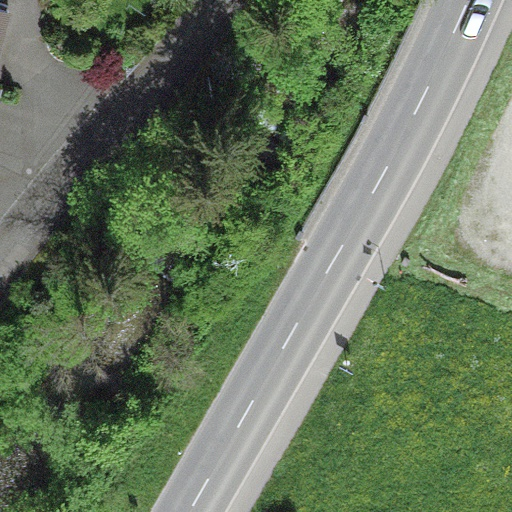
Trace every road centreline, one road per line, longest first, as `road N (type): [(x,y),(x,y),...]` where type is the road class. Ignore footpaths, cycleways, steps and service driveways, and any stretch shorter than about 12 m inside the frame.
road 1 (secondary): [(476,0),(338,265),(194,511)]
road 2 (residential): [(217,0),(138,123),(0,270)]
